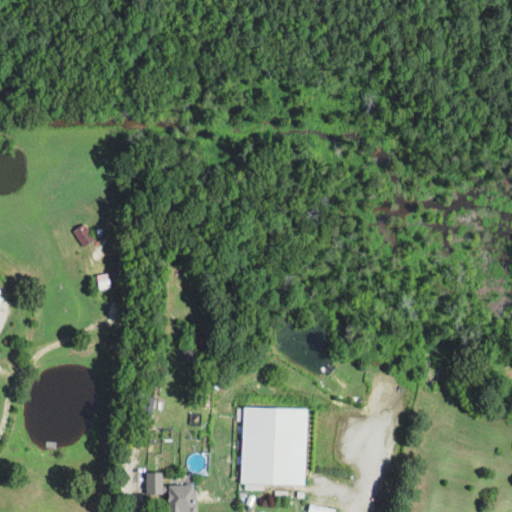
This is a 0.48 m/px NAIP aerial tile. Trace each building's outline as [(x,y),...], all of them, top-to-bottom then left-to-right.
[(72,229),(85,222),(94,238),(82,246),(72,229)] [(91,267),(92,274),(109,271),(110,276),(117,275),(115,263),(91,267)] [(9,292),(15,284),(36,300),(30,308),(9,292)] [(180,325),(196,325),(195,360),(179,360),(180,325)] [(297,379),(309,383),(306,391),(294,387),(297,379)] [(145,395),(154,396),(152,415),(142,414),(145,395)] [(307,408),(243,406),(242,430),(240,483),(304,485),(307,408)] [(146,473),(163,472),(164,485),(174,485),(173,474),(195,474),(196,511),(168,511),(168,494),(147,494),(146,473)] [(307,511),(309,502),(334,508),(333,511),(307,511)]
